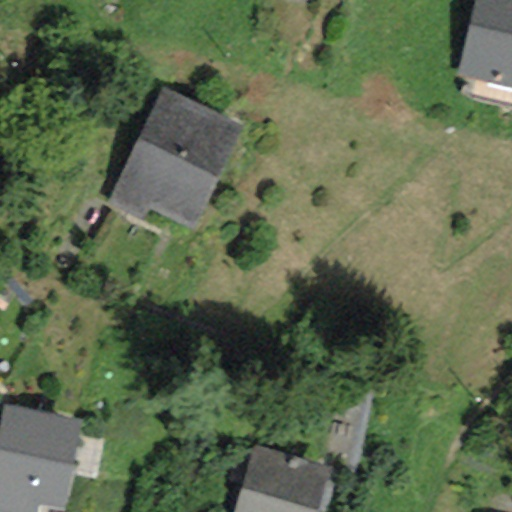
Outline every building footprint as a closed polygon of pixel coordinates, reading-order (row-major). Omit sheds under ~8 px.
[(499,82),(501,73),(511,75),(511,0),(489,0),(474,67),(497,72),(495,81),(499,82)] [(171,101),(131,186),(185,214),(225,128),(171,101)] [(18,489),(55,496),(70,428),(12,417),(0,477),(0,502),(15,506),(18,489)] [(305,511),(318,474),(261,457),(244,511),(305,511)] [(18,489),(15,506),(42,511),(53,511),(57,496),(55,496),(18,489)]
